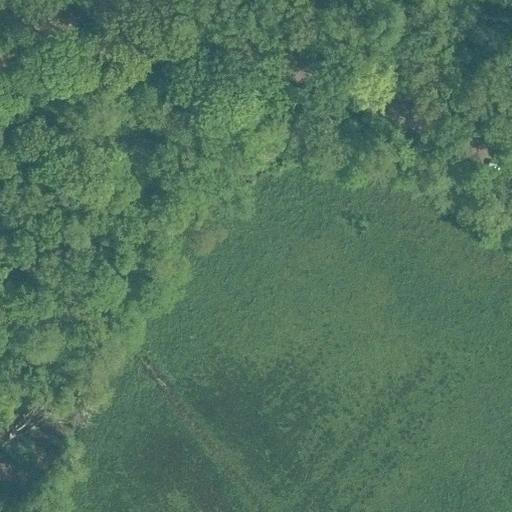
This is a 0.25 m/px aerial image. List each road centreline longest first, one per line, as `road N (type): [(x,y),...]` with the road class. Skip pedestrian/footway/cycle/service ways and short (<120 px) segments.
road 1 (tertiary): [(511,166),(325,78),(250,61),(155,60)]
road 2 (tertiary): [(0,81),(155,60)]
